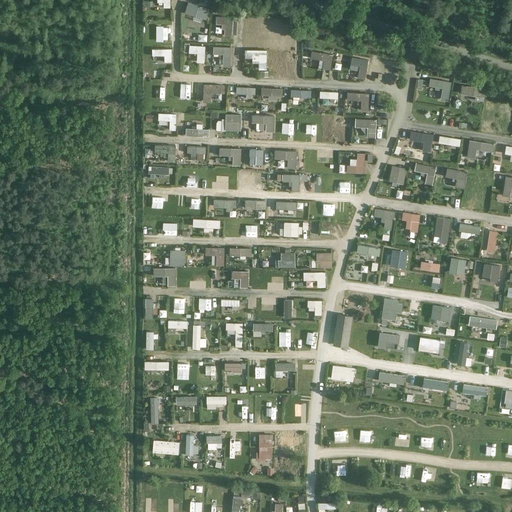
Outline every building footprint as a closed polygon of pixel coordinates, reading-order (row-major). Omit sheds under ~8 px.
[(191,0),(191,2),(187,1),(186,13),(196,14),(195,18),(208,20),(210,0),(191,0)] [(217,15),(217,23),(224,23),(224,36),(233,36),(233,16),(217,15)] [(152,37),(172,36),(171,20),(151,22),(152,37)] [(272,24),(271,32),(289,32),(290,25),(272,24)] [(205,62),(206,44),(185,43),(185,52),(197,52),(197,61),(205,62)] [(213,45),(213,53),(224,53),(223,65),(231,65),(232,46),(213,45)] [(165,61),(173,60),(172,47),(153,48),(153,55),(165,54),(165,61)] [(259,69),(267,69),(267,49),(245,49),(245,57),(252,57),(252,62),(259,62),(259,69)] [(312,49),(311,57),(313,58),(312,65),(331,69),(334,54),(312,49)] [(272,52),(272,64),(279,64),(279,60),(292,60),(292,52),(272,52)] [(350,76),(366,78),(368,58),(352,57),(350,76)] [(449,100),(452,81),(430,77),(429,85),(443,87),(441,99),(449,100)] [(182,82),(182,102),(195,102),(195,83),(182,82)] [(204,84),(204,99),(224,99),(225,84),(204,84)] [(247,96),(255,96),(255,86),(237,85),(237,93),(247,93),(247,96)] [(461,85),(460,94),(486,96),(487,87),(461,85)] [(362,110),(369,110),(370,92),(348,91),(348,99),(362,99),(362,110)] [(511,120),(511,105),(501,104),(499,119),(511,120)] [(177,129),(177,113),(159,112),(159,124),(169,124),(169,129),(177,129)] [(218,118),(218,129),(242,130),(242,113),(226,112),(226,118),(218,118)] [(278,138),(286,138),(286,113),(278,113),(278,138)] [(260,122),(260,130),(275,130),(275,114),(253,114),(253,122),(260,122)] [(336,117),(335,131),(351,131),(351,117),(336,117)] [(377,135),(377,118),(356,118),(355,135),(377,135)] [(424,141),(423,150),(431,151),(434,133),(412,129),(410,139),(424,141)] [(440,134),(439,141),(460,145),(461,138),(440,134)] [(469,139),(466,157),(475,158),(477,148),(495,151),(496,143),(469,139)] [(176,161),(176,145),(155,144),(155,151),(168,151),(168,161),(176,161)] [(192,159),(206,158),(205,145),(188,145),(188,153),(192,153),(192,159)] [(234,155),(233,164),(241,165),(242,147),(221,146),(220,154),(234,155)] [(250,148),(250,166),(263,167),(264,149),(250,148)] [(285,158),(285,167),(297,167),(298,150),(275,149),(275,158),(285,158)] [(307,151),(307,159),(334,159),(334,151),(307,151)] [(357,158),(348,158),(348,172),(365,172),(365,152),(357,152),(357,158)] [(417,161),(415,169),(428,172),(426,182),(432,184),(437,166),(417,161)] [(404,184),(408,168),(393,164),(388,180),(404,184)] [(148,165),(148,177),(173,177),(173,165),(148,165)] [(458,178),(456,186),(464,188),(468,171),(447,166),(445,175),(458,178)] [(472,170),(471,178),(484,179),(482,193),(491,194),(493,172),(472,170)] [(278,173),(277,180),(293,180),(292,190),(300,190),(300,180),(308,180),(308,173),(278,173)] [(502,195),(511,196),(511,175),(505,175),(502,195)] [(212,187),(233,188),(234,180),(212,180),(212,187)] [(227,209),(237,209),(236,198),(214,198),(214,206),(227,206),(227,209)] [(246,199),(245,208),(266,208),(267,199),(246,199)] [(277,200),(276,208),(296,208),(297,201),(277,200)] [(348,222),(351,206),(340,204),(338,213),(334,213),(333,220),(348,222)] [(205,215),(205,207),(189,207),(189,215),(205,215)] [(379,218),(378,226),(391,229),(395,211),(376,207),(374,217),(379,218)] [(403,210),(402,218),(407,219),(406,227),(412,228),(411,235),(417,236),(421,214),(403,210)] [(155,223),(181,224),(181,216),(155,216),(155,223)] [(434,241),(448,242),(451,217),(436,216),(434,241)] [(220,227),(221,218),(194,218),(193,226),(220,227)] [(234,219),(233,227),(256,227),(257,220),(234,219)] [(299,235),(299,221),(285,221),(284,227),(282,227),(282,235),(299,235)] [(460,237),(468,237),(468,232),(480,232),(480,224),(461,223),(460,237)] [(494,249),(494,228),(486,227),(485,249),(494,249)] [(358,244),(357,253),(380,254),(381,246),(358,244)] [(225,264),(225,246),(206,246),(206,255),(212,255),(212,264),(225,264)] [(252,255),(252,247),(230,247),(230,255),(252,255)] [(185,264),(186,249),(171,249),(171,257),(166,257),(166,264),(185,264)] [(390,266),(406,267),(408,251),(392,249),(390,266)] [(317,252),(317,259),(311,259),(311,267),(333,266),(332,251),(317,252)] [(280,266),(296,266),(296,252),(280,252),(280,266)] [(452,256),(449,271),(464,274),(467,260),(452,256)] [(421,261),(421,269),(440,271),(441,262),(421,261)] [(497,282),(501,265),(485,262),(482,275),(491,277),(490,280),(497,282)] [(154,267),(154,275),(163,275),(163,284),(176,284),(177,267),(154,267)] [(203,280),(203,268),(184,268),(185,275),(194,275),(194,280),(203,280)] [(232,286),(249,286),(249,270),(233,270),(232,286)] [(257,270),(257,278),(282,278),(282,270),(257,270)] [(326,286),(326,270),(304,271),(304,280),(317,279),(317,286),(326,286)] [(433,275),(431,286),(440,288),(442,277),(433,275)] [(145,318),(154,318),(154,298),(146,297),(145,318)] [(263,297),(263,306),(283,306),(283,298),(263,297)] [(387,324),(388,318),(395,320),(397,309),(402,310),(404,301),(385,297),(380,323),(387,324)] [(322,314),(323,299),(309,299),(309,313),(322,314)] [(433,305),(432,318),(451,320),(452,306),(433,305)] [(334,344),(349,346),(352,314),(337,313),(334,344)] [(472,316),(471,330),(479,330),(480,326),(496,328),(497,318),(472,316)] [(227,333),(236,333),(236,346),(243,346),(243,322),(227,322),(227,333)] [(274,331),(274,323),(254,322),(254,335),(262,335),(262,330),(274,331)] [(295,323),(294,348),(302,348),(303,323),(295,323)] [(193,347),(207,347),(207,338),(201,338),(201,324),(193,324),(193,347)] [(147,332),(147,349),(155,349),(155,338),(159,338),(159,332),(147,332)] [(379,332),(378,346),(387,347),(387,341),(400,341),(400,334),(379,332)] [(419,350),(439,353),(440,346),(445,347),(446,339),(421,335),(419,350)] [(471,365),(472,356),(468,356),(469,341),(460,341),(459,364),(471,365)] [(170,369),(170,360),(145,360),(145,369),(170,369)] [(200,362),(200,370),(208,370),(208,372),(219,371),(219,361),(200,362)] [(225,370),(241,371),(241,362),(225,362),(225,370)] [(276,362),(276,376),(286,376),(286,370),(296,370),(296,362),(276,362)] [(331,378),(354,381),(356,367),(333,363),(331,378)] [(301,376),(311,376),(311,366),(301,366),(301,376)] [(405,382),(406,374),(378,371),(378,380),(405,382)] [(447,390),(449,381),(424,377),(423,386),(447,390)] [(464,384),(463,393),(488,394),(489,385),(464,384)] [(511,388),(503,388),(502,414),(511,413),(511,388)] [(197,403),(196,395),(177,396),(177,404),(197,403)] [(227,406),(227,395),(208,395),(208,406),(227,406)] [(236,409),(242,408),(242,403),(253,402),(252,395),(235,395),(236,409)] [(260,395),(260,403),(277,403),(277,395),(260,395)] [(152,396),(151,423),(159,424),(159,396),(152,396)] [(306,422),(308,402),(301,401),(298,422),(306,422)] [(259,433),(259,453),(257,453),(257,458),(272,459),(273,433),(259,433)] [(199,453),(199,445),(194,445),(194,434),(186,434),(186,453),(199,453)] [(223,448),(223,435),(208,434),(207,448),(223,448)] [(240,448),(249,449),(249,435),(229,434),(229,443),(241,443),(240,448)] [(297,448),(296,434),(279,434),(279,448),(297,448)] [(420,445),(430,447),(432,437),(422,436),(420,445)] [(180,453),(180,440),(154,440),(154,453),(180,453)] [(511,474),(503,474),(503,484),(511,484),(511,474)] [(173,495),(168,495),(168,508),(172,508),(171,511),(180,511),(180,488),(173,488),(173,495)] [(242,495),(261,498),(262,492),(243,489),(242,495)] [(197,501),(197,491),(184,490),(183,510),(189,510),(189,500),(197,501)] [(306,511),(305,496),(299,496),(300,511),(296,511),(295,511),(306,511)] [(144,497),(143,511),(153,511),(153,498),(144,497)] [(240,511),(241,497),(233,497),(232,511),(240,511)] [(272,509),(272,511),(283,511),(283,502),(276,502),(276,510),(272,509)] [(325,511),(325,508),(336,508),(336,502),(319,502),(319,511),(325,511)]
